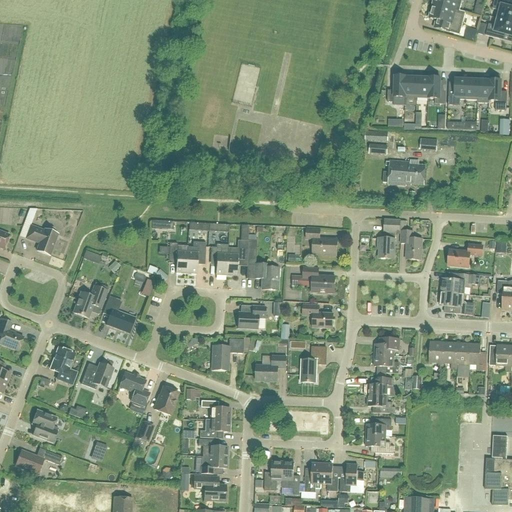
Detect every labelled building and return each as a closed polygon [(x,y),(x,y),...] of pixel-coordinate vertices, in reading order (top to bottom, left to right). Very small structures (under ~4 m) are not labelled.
[(434,0),(433,6),(459,13),(460,12),(462,0),(434,0)] [(500,12),(498,19),(511,23),(511,9),(510,8),(511,1),(509,0),(495,0),(492,10),(500,12)] [(459,13),(433,6),(429,19),(436,21),(434,29),(454,34),(456,26),(458,27),(460,26),(462,25),(463,23),(466,13),(460,12),(459,13)] [(511,23),(498,19),(496,27),(488,25),(485,37),(501,41),(503,35),(511,37),(511,23)] [(388,91),(387,103),(398,104),(398,99),(405,99),(406,78),(394,78),(394,92),(388,91)] [(417,99),(417,79),(406,78),(405,99),(417,99)] [(428,100),(429,79),(417,79),(417,99),(428,100)] [(429,79),(428,100),(430,100),(435,100),(435,105),(446,105),(446,94),(440,93),(441,80),(429,79)] [(466,101),(467,81),(455,80),(454,95),(448,95),(448,107),(460,107),(460,101),(464,101),(466,101)] [(477,102),(478,81),(467,81),(466,101),(477,102)] [(489,102),(490,82),(478,81),(477,102),(477,104),(489,105),(489,102)] [(501,96),(501,82),(490,82),(489,102),(495,102),(496,103),(495,112),(506,112),(507,93),(506,93),(506,96),(501,96)] [(436,144),(421,145),(422,152),(436,152),(436,144)] [(388,147),(370,145),(369,154),(387,156),(388,147)] [(406,188),(406,186),(424,187),(425,167),(410,166),(410,164),(389,162),(387,186),(406,188)] [(394,260),(395,240),(395,234),(400,235),(401,222),(384,221),(383,234),(384,234),(384,240),(378,240),(378,246),(379,246),(379,260),(394,260)] [(47,231),(46,231),(44,231),(44,232),(30,227),(25,240),(39,245),(36,252),(49,257),(57,235),(55,235),(55,234),(55,233),(55,232),(55,231),(54,230),(53,229),(52,229),(51,228),(50,228),(49,229),(48,229),(47,230),(47,231)] [(320,232),(306,231),(306,240),(313,240),(312,256),(336,257),(337,241),(320,240),(320,232)] [(407,245),(406,261),(421,262),(422,240),(413,240),(413,233),(401,232),(401,245),(407,245)] [(0,248),(3,250),(9,237),(0,233),(0,248)] [(186,275),(196,275),(197,266),(204,266),(205,244),(192,243),(192,254),(187,254),(186,275)] [(175,274),(186,275),(187,254),(181,253),(180,247),(177,246),(177,245),(169,244),(168,260),(176,260),(176,265),(175,274)] [(215,276),(226,277),(227,256),(227,247),(216,246),(216,249),(211,248),(210,262),(216,263),(215,276)] [(449,251),(448,267),(469,269),(470,256),(482,257),(483,247),(469,246),(468,253),(449,251)] [(159,247),(159,255),(168,255),(168,247),(159,247)] [(227,256),(226,277),(236,277),(237,263),(246,263),(247,250),(233,250),(232,256),(227,256)] [(269,266),(254,265),(254,280),(262,280),(261,291),(277,292),(278,270),(269,269),(269,266)] [(304,269),(303,280),(312,281),(311,294),(334,295),(335,278),(318,277),(319,270),(304,269)] [(159,271),(156,275),(166,282),(169,277),(159,271)] [(442,280),(441,294),(464,296),(464,288),(470,288),(470,285),(478,286),(479,277),(459,275),(458,282),(442,280)] [(146,280),(141,293),(150,296),(155,284),(146,280)] [(502,311),(511,311),(511,289),(508,289),(508,283),(498,282),(497,295),(503,296),(502,311)] [(73,314),(88,320),(94,302),(102,305),(108,289),(95,284),(90,297),(80,294),(73,314)] [(463,304),(464,296),(441,294),(440,307),(455,309),(454,315),(473,317),(474,305),(463,304)] [(109,317),(106,326),(129,335),(135,319),(117,313),(121,302),(119,301),(109,297),(102,315),(109,317)] [(312,329),(332,330),(333,315),(318,315),(319,307),(303,306),(303,317),(313,318),(312,329)] [(265,320),(265,308),(252,307),(251,314),(238,314),(237,330),(257,331),(258,319),(265,320)] [(0,320),(0,337),(1,338),(0,341),(0,346),(18,353),(23,339),(12,334),(12,333),(8,332),(11,324),(0,320)] [(242,355),(243,341),(229,340),(228,349),(212,348),(211,371),(228,372),(228,354),(242,355)] [(375,346),(374,357),(394,358),(394,352),(400,352),(400,340),(387,340),(380,340),(379,346),(375,346)] [(442,365),(443,344),(430,343),(429,364),(439,364),(438,370),(445,370),(445,365),(442,365)] [(454,365),(455,344),(443,344),(442,365),(445,365),(451,365),(451,370),(457,371),(458,365),(454,365)] [(467,366),(468,345),(455,344),(454,365),(458,365),(457,371),(457,377),(470,378),(470,366),(467,366)] [(480,365),(481,345),(468,345),(467,366),(470,366),(476,366),(476,372),(483,372),(483,365),(480,365)] [(511,373),(511,368),(509,368),(510,347),(497,346),(496,354),(490,354),(489,367),(505,368),(505,373),(511,373)] [(317,366),(326,366),(327,349),(312,348),(311,361),(302,361),(301,384),(316,384),(317,366)] [(50,371),(58,374),(56,380),(72,386),(76,374),(69,371),(75,355),(58,349),(50,371)] [(394,364),(394,358),(374,357),(374,368),(386,368),(386,374),(399,375),(399,364),(394,364)] [(256,367),(256,382),(277,383),(278,369),(286,369),(286,358),(272,358),(272,368),(256,367)] [(0,382),(6,385),(10,374),(0,371),(2,365),(0,364),(0,382)] [(87,369),(80,386),(95,391),(97,387),(106,390),(113,370),(99,365),(96,372),(87,369)] [(119,388),(134,394),(130,402),(144,408),(149,395),(142,392),(145,382),(124,374),(119,388)] [(413,377),(412,390),(421,391),(422,378),(413,377)] [(368,386),(368,397),(387,398),(388,392),(393,392),(393,381),(374,380),(374,386),(368,386)] [(511,396),(511,387),(501,387),(501,396),(511,396)] [(170,417),(178,395),(163,389),(158,402),(157,401),(153,411),(170,417)] [(187,398),(199,399),(200,390),(188,389),(187,398)] [(40,393),(41,400),(51,399),(49,392),(40,393)] [(387,404),(387,398),(368,397),(367,408),(380,408),(379,414),(395,415),(395,409),(392,409),(392,404),(387,404)] [(211,409),(210,421),(229,422),(230,410),(218,410),(218,403),(201,402),(200,409),(211,409)] [(56,419),(37,412),(31,426),(39,429),(35,438),(52,444),(58,430),(53,428),(56,419)] [(366,426),(366,437),(386,438),(386,432),(391,432),(392,421),(376,420),(376,426),(366,426)] [(229,434),(229,422),(210,421),(210,422),(205,422),(205,433),(199,433),(199,439),(216,440),(217,433),(229,434)] [(139,441),(147,444),(154,427),(141,423),(135,440),(134,440),(130,451),(140,454),(142,449),(137,447),(139,441)] [(385,444),(386,438),(366,437),(365,448),(375,448),(375,454),(394,455),(394,448),(390,447),(391,444),(385,444)] [(511,461),(506,461),(508,438),(493,437),(492,459),(494,459),(494,460),(486,459),(485,491),(492,491),(491,507),(508,507),(508,499),(511,499),(511,461)] [(203,448),(202,458),(227,459),(227,448),(216,448),(216,441),(198,441),(198,447),(203,448)] [(96,445),(95,452),(107,454),(108,447),(96,445)] [(43,461),(21,452),(15,467),(37,476),(43,461)] [(62,459),(48,453),(45,461),(59,467),(62,459)] [(226,470),(227,459),(202,458),(201,458),(200,475),(212,476),(213,470),(226,470)] [(283,463),(272,463),(271,474),(265,474),(264,492),(271,492),(276,492),(277,482),(282,482),(283,463)] [(294,463),(283,463),(282,482),(282,490),(293,490),(293,496),(299,497),(300,478),(293,477),(294,463)] [(316,486),(321,486),(322,465),(312,464),(311,478),(305,478),(305,491),(302,491),(302,500),(316,500),(316,486)] [(333,465),(322,465),(321,486),(327,486),(327,492),(338,493),(338,479),(332,479),(333,465)] [(340,479),(340,493),(350,493),(351,487),(357,487),(357,482),(363,482),(363,473),(357,473),(358,466),(347,466),(346,479),(340,479)] [(219,479),(208,478),(193,478),(193,490),(204,491),(203,502),(224,503),(225,487),(218,487),(219,479)] [(114,499),(112,511),(130,511),(132,500),(114,499)] [(433,511),(435,500),(405,499),(403,511),(433,511)]
